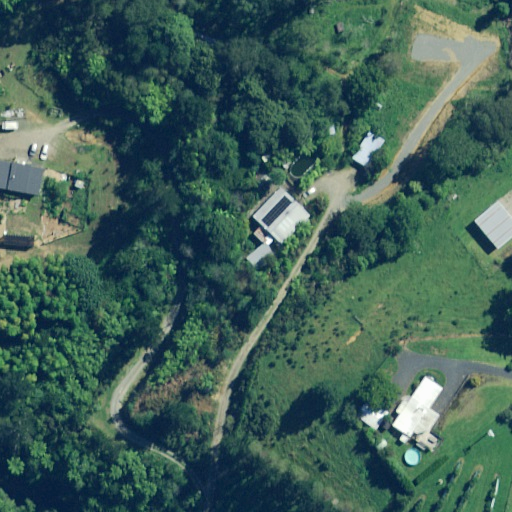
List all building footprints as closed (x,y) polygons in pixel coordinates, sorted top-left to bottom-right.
[(230,43),(188,26),(178,53),(219,70),(230,43)] [(337,121),(321,123),(322,136),(338,134),(337,121)] [(386,141),(372,132),(354,159),(368,168),(386,141)] [(293,172),(286,179),(295,187),(302,180),(293,172)] [(312,214),(284,187),(256,216),(265,225),(256,234),(269,246),(277,238),(284,244),(312,214)] [(273,252),(266,243),(248,259),(255,267),(273,252)] [(425,452),(427,448),(433,452),(440,442),(428,434),(440,416),(430,409),(444,389),(427,377),(409,403),(405,400),(397,412),(401,415),(394,426),(405,433),(400,440),(406,444),(411,437),(417,442),(415,445),(425,452)] [(390,413),(371,399),(358,416),(378,430),(390,413)]
